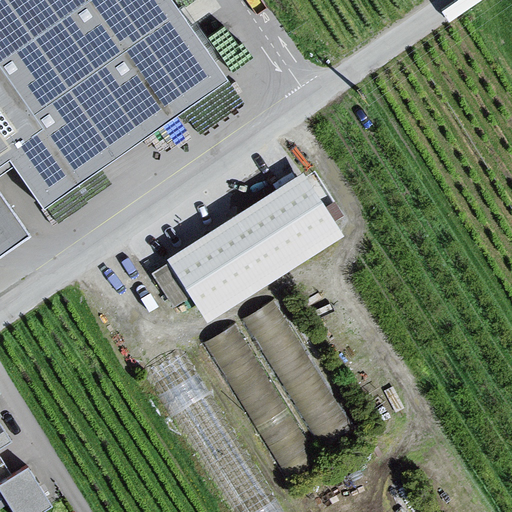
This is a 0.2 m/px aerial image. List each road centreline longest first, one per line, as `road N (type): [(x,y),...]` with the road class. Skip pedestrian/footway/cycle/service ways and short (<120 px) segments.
road 1 (residential): [(0,312),(448,0)]
road 2 (unknown): [(0,106),(95,246)]
